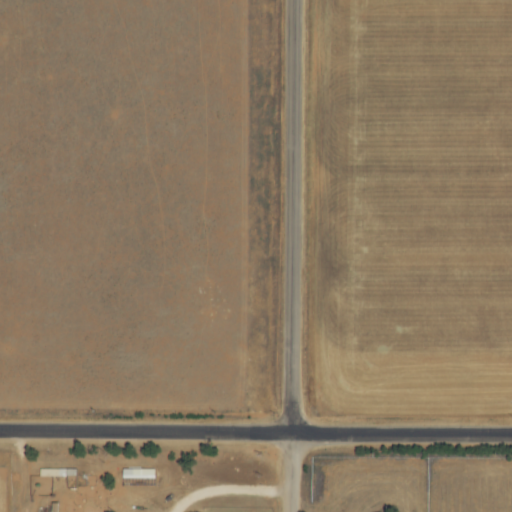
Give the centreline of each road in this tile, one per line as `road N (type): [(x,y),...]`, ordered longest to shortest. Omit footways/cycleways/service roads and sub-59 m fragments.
road 1 (tertiary): [(511,433),(0,429)]
road 2 (tertiary): [(292,432),(297,0)]
